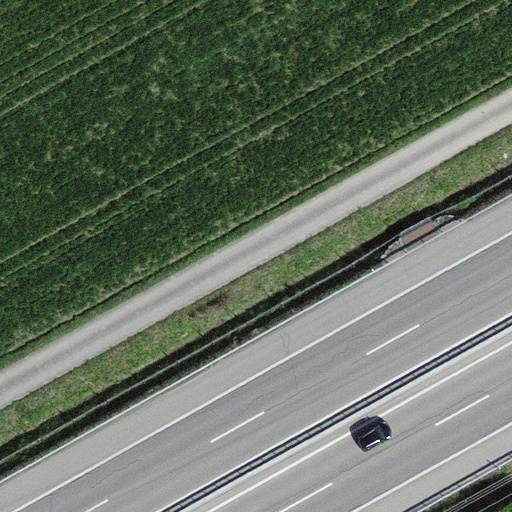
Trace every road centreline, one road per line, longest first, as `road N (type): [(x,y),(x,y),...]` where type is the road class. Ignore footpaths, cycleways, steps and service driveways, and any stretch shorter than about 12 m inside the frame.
road 1 (unclassified): [(511,101),(0,394)]
road 2 (motorway): [(511,272),(86,511)]
road 3 (motorway): [(283,511),(511,382)]
